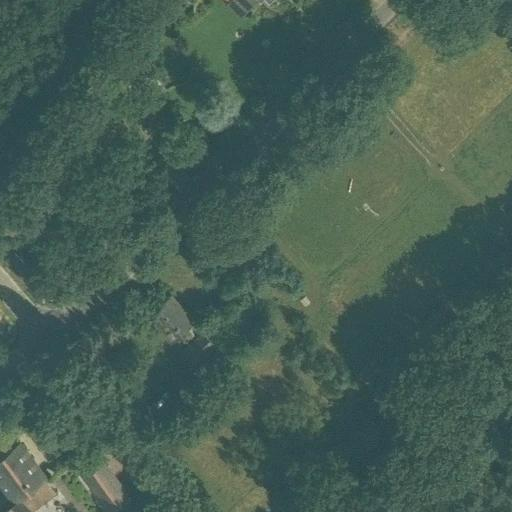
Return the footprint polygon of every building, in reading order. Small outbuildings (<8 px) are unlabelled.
[(324,11),(318,19),(326,26),(332,19),(324,11)] [(144,78),(153,95),(163,89),(155,72),(144,78)] [(5,262),(42,303),(58,289),(20,248),(5,262)] [(171,296),(160,307),(188,336),(193,332),(187,326),(194,319),(171,296)] [(224,314),(232,323),(243,313),(236,304),(224,314)] [(160,307),(148,318),(171,341),(174,338),(180,344),(188,336),(160,307)] [(183,351),(194,364),(187,370),(194,378),(221,351),(204,331),(183,351)] [(20,442),(0,456),(0,482),(9,495),(0,501),(0,508),(2,511),(29,511),(30,511),(18,497),(45,477),(20,442)] [(101,455),(78,472),(106,510),(129,493),(101,455)]
